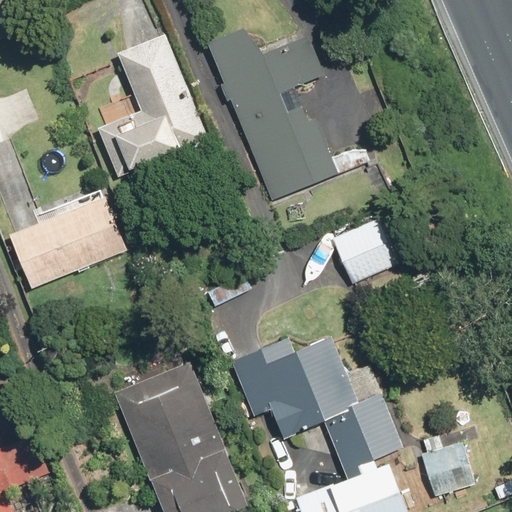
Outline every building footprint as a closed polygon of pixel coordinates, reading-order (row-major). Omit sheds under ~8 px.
[(259,22),(215,39),(275,196),(345,170),(323,113),(315,116),(301,79),(331,68),(315,28),(268,46),(259,22)] [(215,138),(173,25),(124,43),(146,103),(102,119),(122,173),(215,138)] [(106,106),(93,77),(73,86),(86,115),(106,106)] [(14,225),(36,281),(134,243),(112,187),(14,225)] [(394,211),(335,236),(354,283),(414,258),(394,211)] [(295,332),(236,355),(257,410),(276,403),(287,431),(329,415),(348,465),(406,443),(374,360),(353,369),(338,330),(299,344),(295,332)] [(198,361),(123,391),(171,511),(235,511),(256,504),(198,361)] [(421,438),(437,494),(481,481),(465,425),(421,438)] [(0,511),(18,511),(9,488),(53,471),(39,435),(0,450),(0,511)] [(397,454),(299,492),(307,511),(409,511),(419,508),(397,454)]
